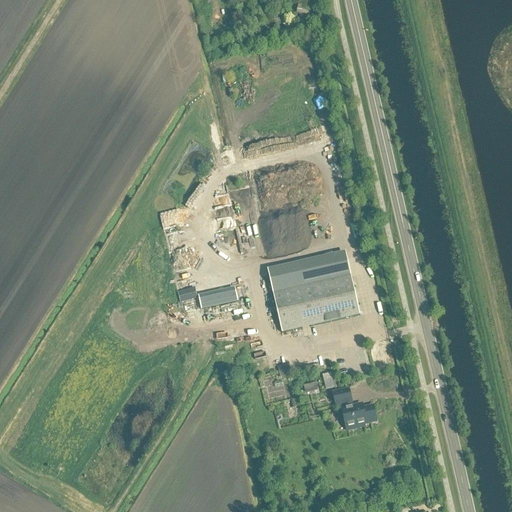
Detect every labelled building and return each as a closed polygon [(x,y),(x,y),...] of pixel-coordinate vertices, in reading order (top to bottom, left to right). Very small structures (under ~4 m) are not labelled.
[(298,7),(297,17),(302,18),(302,19),(307,20),(307,19),(309,19),(311,9),(298,7)] [(360,317),(346,257),(268,275),(282,335),(360,317)] [(177,290),(179,302),(196,299),(194,288),(177,290)] [(289,366),(278,368),(280,378),(292,375),(289,366)] [(335,409),(353,406),(349,391),(332,394),(335,409)] [(364,410),(363,405),(341,410),(346,434),(365,429),(365,428),(377,425),(373,407),(364,410)]
